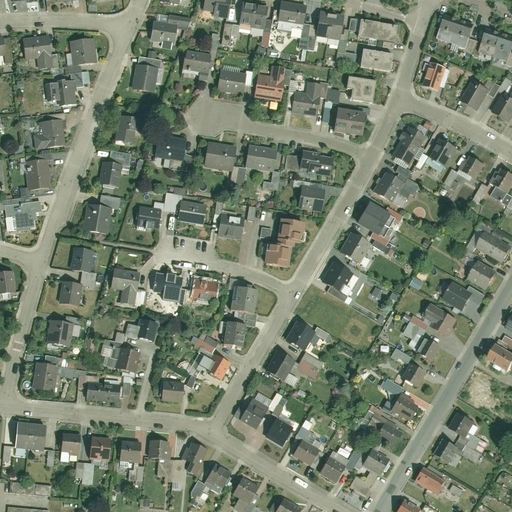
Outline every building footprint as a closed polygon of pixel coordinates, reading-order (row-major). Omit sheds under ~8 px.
[(214,19),(227,21),(230,0),(204,0),(202,12),(214,13),(214,19)] [(242,4),(238,26),(251,29),(255,6),(242,4)] [(278,23),(302,26),(305,7),(281,4),(278,23)] [(255,6),(251,29),(264,31),(269,8),(255,6)] [(328,38),(331,15),(319,14),(316,37),(328,38)] [(341,40),(343,17),(331,15),(328,38),(341,40)] [(154,24),(151,43),(162,45),(161,51),(172,52),(173,46),(175,47),(177,29),(188,30),(189,20),(170,17),(169,26),(154,24)] [(362,23),(359,40),(377,42),(379,25),(362,23)] [(459,28),(444,23),(438,41),(453,46),(459,28)] [(379,25),(377,42),(395,45),(397,28),(379,25)] [(473,32),(459,28),(453,46),(467,50),(473,32)] [(266,48),(268,33),(261,32),(259,47),(266,48)] [(216,50),(217,35),(210,35),(208,50),(216,50)] [(501,41),(486,37),(480,55),(495,60),(501,41)] [(52,70),(48,38),(23,41),(25,61),(36,59),(38,71),(52,70)] [(96,63),(94,41),(71,44),(74,66),(96,63)] [(511,54),(511,44),(501,41),(495,60),(509,64),(511,54)] [(361,69),(391,73),(393,56),(363,52),(361,69)] [(211,56),(186,53),(183,72),(209,75),(211,56)] [(439,93),(447,69),(430,64),(423,88),(439,93)] [(135,66),(131,91),(154,95),(158,70),(135,66)] [(258,76),(254,99),(281,104),(287,71),(271,68),(270,78),(258,76)] [(220,71),(217,93),(242,96),(245,75),(220,71)] [(373,104),(376,83),(348,79),(347,89),(353,90),(352,101),(373,104)] [(66,83),(66,82),(57,83),(57,85),(45,87),(47,103),(59,101),(59,109),(77,107),(74,82),(66,83)] [(489,91),(472,82),(461,103),(477,112),(489,91)] [(294,94),(291,115),(318,119),(322,86),(307,84),(306,95),(294,94)] [(502,96),(492,114),(510,124),(511,120),(511,96),(510,101),(502,96)] [(338,111),(335,133),(363,137),(366,116),(338,111)] [(127,119),(119,118),(115,143),(134,146),(136,133),(146,135),(149,117),(128,113),(127,119)] [(65,148),(62,122),(41,124),(42,136),(33,137),(35,152),(65,148)] [(391,156),(409,167),(426,138),(408,128),(391,156)] [(168,171),(193,174),(195,159),(183,158),(185,140),(157,137),(154,161),(169,163),(168,171)] [(448,170),(458,150),(439,140),(429,159),(448,170)] [(230,174),(234,149),(207,144),(203,169),(230,174)] [(246,169),(273,173),(276,151),(249,147),(246,169)] [(308,175),(330,178),(332,161),(320,160),(320,155),(304,154),(302,171),(309,172),(308,175)] [(478,181),(485,167),(470,159),(467,163),(464,162),(459,172),(478,181)] [(51,189),(47,161),(24,165),(28,192),(51,189)] [(99,186),(119,189),(122,167),(102,164),(99,186)] [(509,195),(511,189),(511,175),(502,170),(500,174),(496,172),(489,184),(509,195)] [(385,173),(373,194),(392,205),(405,185),(385,173)] [(478,206),(487,187),(480,184),(471,203),(478,206)] [(298,211),(322,214),(325,192),(301,189),(298,211)] [(40,203),(5,208),(6,219),(15,218),(17,233),(35,231),(34,223),(37,222),(36,214),(42,214),(40,203)] [(178,223),(203,227),(206,207),(182,203),(178,223)] [(365,216),(385,228),(391,218),(371,205),(365,216)] [(83,233),(108,236),(111,210),(86,207),(83,233)] [(247,207),(245,220),(251,221),(253,208),(247,207)] [(137,229),(158,232),(161,212),(140,209),(137,229)] [(358,226),(379,238),(385,228),(365,216),(358,226)] [(218,236),(241,240),(245,221),(221,217),(218,236)] [(265,267),(289,270),(292,251),(295,252),(296,245),(303,246),(306,225),(281,222),(277,246),(268,245),(265,267)] [(269,240),(270,230),(260,228),(259,238),(269,240)] [(503,265),(511,249),(511,248),(485,233),(476,249),(503,265)] [(372,246),(351,234),(339,254),(360,266),(372,246)] [(70,272),(90,274),(93,252),(72,250),(70,272)] [(354,276),(332,264),(322,283),(343,295),(354,276)] [(487,292),(496,273),(478,264),(469,282),(487,292)] [(0,301),(13,299),(10,271),(0,271),(0,301)] [(134,307),(140,275),(114,271),(111,290),(122,292),(120,305),(134,307)] [(154,295),(177,299),(181,279),(157,275),(154,295)] [(411,278),(408,287),(418,290),(421,281),(411,278)] [(215,304),(218,284),(195,281),(192,301),(215,304)] [(62,283),(59,305),(78,308),(81,286),(62,283)] [(461,313),(472,295),(452,284),(442,301),(461,313)] [(230,313),(255,316),(258,292),(234,289),(230,313)] [(369,297),(379,301),(383,293),(373,289),(369,297)] [(430,328),(447,339),(457,321),(431,306),(424,318),(433,323),(430,328)] [(503,330),(511,334),(511,313),(511,314),(503,330)] [(412,340),(416,331),(422,334),(427,324),(410,316),(401,335),(412,340)] [(50,322),(46,344),(69,348),(73,326),(50,322)] [(125,338),(154,344),(158,326),(139,322),(138,328),(128,326),(125,338)] [(224,347),(243,349),(246,327),(227,324),(224,347)] [(286,343),(305,353),(316,334),(297,324),(286,343)] [(500,341),(511,348),(511,347),(511,341),(504,336),(500,341)] [(416,350),(418,339),(411,337),(408,348),(416,350)] [(318,339),(314,346),(320,349),(323,341),(318,339)] [(419,357),(433,364),(441,349),(427,341),(419,357)] [(511,362),(511,356),(494,346),(485,362),(506,374),(511,362)] [(394,349),(388,358),(395,362),(397,359),(406,365),(410,358),(394,349)] [(55,350),(52,358),(44,356),(43,360),(54,364),(57,358),(66,361),(68,355),(55,350)] [(115,370),(135,374),(140,354),(120,350),(115,370)] [(277,352),(265,372),(284,383),(296,363),(277,352)] [(313,380),(322,365),(304,353),(294,368),(313,380)] [(207,373),(222,382),(231,366),(215,357),(207,373)] [(36,365),(32,390),(53,393),(57,368),(36,365)] [(402,380),(419,390),(427,376),(409,366),(402,380)] [(489,385),(475,378),(468,390),(482,398),(489,385)] [(164,383),(162,402),(182,404),(184,385),(164,383)] [(88,385),(86,402),(102,404),(104,387),(88,385)] [(104,387),(102,404),(118,405),(120,389),(104,387)] [(391,413),(410,424),(418,409),(399,399),(391,413)] [(240,422),(256,431),(269,410),(253,400),(240,422)] [(473,423),(456,414),(447,430),(464,439),(473,423)] [(275,421),(265,438),(282,449),(292,432),(275,421)] [(376,439),(395,449),(403,435),(385,425),(376,439)] [(32,427),(17,426),(15,450),(30,451),(32,427)] [(46,428),(32,427),(30,451),(44,452),(46,428)] [(77,457),(80,437),(64,435),(61,455),(77,457)] [(109,463),(110,440),(91,438),(90,461),(109,463)] [(302,442),(293,457),(310,468),(319,453),(302,442)] [(442,442),(433,458),(447,466),(456,449),(442,442)] [(140,444),(122,443),(120,463),(138,464),(140,444)] [(168,463),(170,444),(149,443),(148,461),(168,463)] [(196,478),(207,452),(191,445),(189,450),(186,449),(181,461),(190,465),(187,474),(196,478)] [(45,465),(52,467),(54,452),(47,451),(45,465)] [(363,466),(380,478),(390,462),(372,451),(363,466)] [(329,460),(320,475),(335,485),(345,470),(329,460)] [(137,466),(134,484),(141,485),(143,467),(137,466)] [(223,491),(231,475),(214,466),(206,482),(223,491)] [(421,470),(413,484),(436,496),(443,482),(421,470)] [(249,505),(259,489),(243,479),(233,496),(249,505)] [(350,490),(365,499),(372,488),(356,479),(350,490)] [(8,492),(48,497),(50,487),(9,482),(8,492)] [(458,497),(461,489),(451,486),(448,493),(458,497)] [(302,511),(303,511),(284,500),(277,511),(302,511)] [(402,502),(396,511),(417,511),(418,511),(402,502)]
